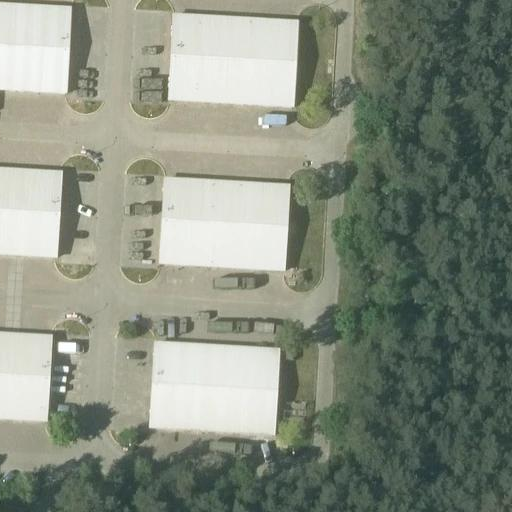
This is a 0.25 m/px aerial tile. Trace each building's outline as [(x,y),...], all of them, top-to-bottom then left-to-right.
[(0,6),(0,91),(65,95),(70,11),(0,6)] [(174,17),(169,102),(292,109),(297,25),(174,17)] [(0,171),(0,256),(8,257),(24,258),(55,259),(60,175),(0,171)] [(164,181),(159,266),(283,273),(288,189),(164,181)] [(0,336),(0,420),(45,423),(50,339),(19,337),(3,336),(0,336)] [(155,345),(150,430),(273,437),(278,353),(155,345)]
